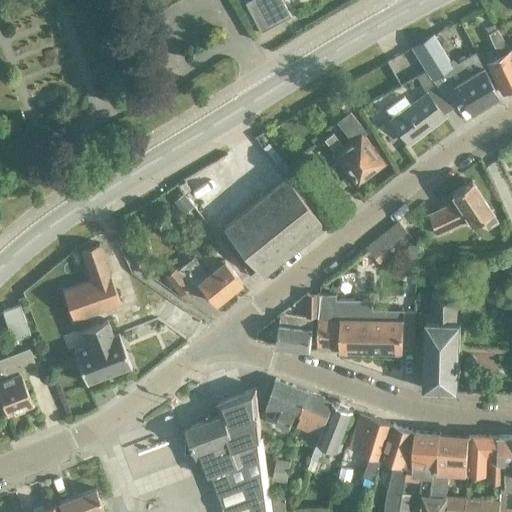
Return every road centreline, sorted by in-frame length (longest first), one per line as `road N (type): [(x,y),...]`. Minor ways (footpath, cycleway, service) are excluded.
road 1 (secondary): [(0,271),(47,229),(165,152),(431,0)]
road 2 (residential): [(215,343),(439,162),(511,114)]
road 3 (residential): [(215,343),(395,406),(511,418)]
road 4 (residential): [(0,471),(101,432),(215,343)]
